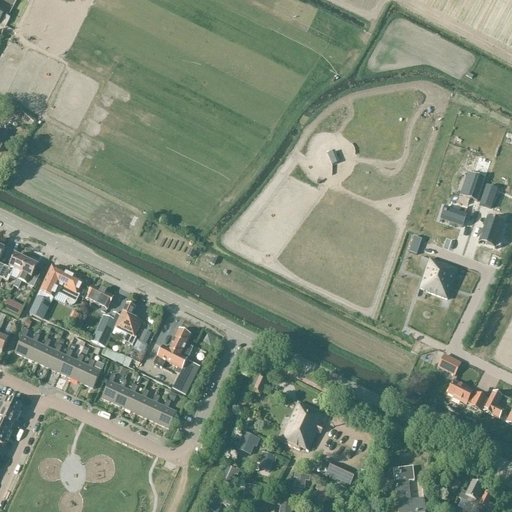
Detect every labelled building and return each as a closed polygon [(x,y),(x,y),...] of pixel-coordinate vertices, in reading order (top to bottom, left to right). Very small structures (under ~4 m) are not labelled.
[(22,112),(19,118),(31,129),(34,123),(22,112)] [(479,158),(472,181),(483,185),(491,162),(479,158)] [(443,220),(446,221),(445,223),(461,229),(465,216),(467,217),(467,216),(444,208),(444,209),(447,210),(445,214),(444,214),(444,215),(445,216),(443,220)] [(483,229),(478,240),(490,245),(495,246),(504,224),(489,219),(485,230),(483,229)] [(409,253),(416,256),(422,241),(414,238),(409,253)] [(9,269),(4,267),(0,274),(0,279),(8,283),(10,277),(17,280),(20,274),(26,262),(15,256),(9,269)] [(429,261),(420,290),(428,293),(427,294),(447,301),(457,270),(429,261)] [(33,289),(42,271),(37,268),(37,267),(26,262),(20,274),(17,280),(13,288),(18,290),(22,283),(33,289)] [(50,305),(56,295),(68,301),(67,303),(68,305),(69,306),(72,306),(74,306),(75,304),(79,297),(77,296),(83,283),(65,275),(66,274),(57,269),(56,271),(56,270),(49,282),(46,281),(37,298),(29,315),(43,322),(51,305),(50,305)] [(92,288),(86,301),(88,302),(105,311),(107,312),(110,306),(114,298),(92,288)] [(17,317),(22,308),(8,301),(4,310),(17,317)] [(136,309),(127,305),(121,317),(116,328),(128,332),(122,344),(125,345),(126,343),(128,345),(127,348),(131,350),(137,338),(135,338),(140,327),(133,324),(133,323),(130,321),(136,309)] [(113,314),(111,320),(103,317),(91,343),(104,349),(106,349),(112,336),(116,328),(121,317),(113,314)] [(2,339),(0,338),(0,353),(2,354),(8,342),(14,329),(15,326),(11,324),(10,327),(9,327),(2,339)] [(22,339),(15,355),(27,360),(34,344),(32,343),(25,340),(28,332),(24,330),(21,338),(22,339)] [(180,357),(190,337),(178,331),(169,351),(162,348),(157,359),(154,366),(162,370),(166,363),(177,369),(175,374),(180,376),(173,391),(186,397),(200,368),(187,362),(187,360),(180,357)] [(45,349),(43,348),(36,345),(39,338),(35,336),(32,343),(34,344),(27,360),(37,365),(45,349)] [(46,341),(43,348),(45,349),(37,365),(49,370),(56,354),(54,353),(47,350),(50,343),(46,341)] [(57,346),(54,353),(56,354),(49,370),(60,376),(67,359),(65,358),(58,355),(62,348),(57,346)] [(132,361),(120,355),(106,349),(104,349),(101,356),(123,366),(125,361),(131,364),(132,361)] [(65,358),(67,359),(60,376),(71,381),(79,364),(76,363),(69,360),(73,353),(68,351),(65,358)] [(71,381),(82,386),(90,369),(88,368),(81,365),(84,358),(80,356),(76,363),(79,364),(71,381)] [(95,363),(91,362),(88,368),(90,369),(82,386),(93,391),(101,374),(92,370),(95,363)] [(261,398),(262,395),(265,389),(268,381),(254,374),(246,391),(252,394),(261,398)] [(109,384),(102,400),(114,406),(121,389),(119,388),(112,385),(115,378),(111,376),(108,384),(109,384)] [(114,406),(125,411),(132,394),(130,393),(123,390),(126,383),(122,381),(119,388),(121,389),(114,406)] [(453,384),(448,396),(453,398),(452,400),(466,407),(467,405),(469,406),(468,408),(477,412),(483,399),(476,395),(474,399),(471,397),(472,394),(453,384)] [(133,386),(131,392),(130,393),(132,394),(125,411),(136,416),(143,399),(141,398),(134,395),(137,388),(133,386)] [(144,391),(141,398),(143,399),(136,416),(147,421),(154,404),(152,403),(145,400),(148,393),(144,391)] [(492,393),(483,413),(499,420),(503,411),(496,408),(501,397),(492,393)] [(159,398),(155,396),(152,403),(154,404),(147,421),(158,426),(165,409),(163,408),(156,405),(159,398)] [(0,404),(0,409),(19,419),(22,414),(20,413),(22,407),(7,401),(5,407),(0,404)] [(166,401),(163,408),(165,409),(158,426),(169,431),(177,414),(168,410),(171,403),(166,401)] [(298,405),(280,443),(299,452),(300,450),(308,453),(318,434),(320,435),(323,429),(320,428),(324,417),(298,405)] [(0,421),(13,428),(15,422),(17,423),(19,419),(0,409),(0,421)] [(0,433),(10,438),(12,434),(11,433),(13,428),(0,421),(0,433)] [(6,442),(8,443),(10,438),(0,433),(0,445),(4,448),(6,442)] [(254,448),(257,449),(260,441),(244,434),(236,451),(250,457),(254,448)] [(255,471),(259,472),(259,470),(270,473),(272,463),(275,464),(276,458),(262,454),(259,467),(256,466),(255,471)] [(331,465),(326,476),(350,487),(355,477),(331,465)] [(235,476),(238,477),(240,471),(237,469),(236,471),(227,467),(220,482),(230,486),(235,476)] [(413,468),(399,469),(393,470),(395,484),(409,483),(414,482),(413,468)] [(310,483),(311,477),(298,476),(298,474),(295,473),(294,479),(296,480),(295,489),(304,490),(305,482),(310,483)] [(453,482),(449,492),(455,495),(460,485),(453,482)] [(410,496),(409,483),(395,484),(396,498),(410,496)] [(462,501),(458,508),(465,511),(473,511),(475,508),(473,506),(476,502),(483,487),(473,483),(467,495),(462,492),(459,499),(462,501)] [(322,507),(330,493),(320,488),(321,486),(318,484),(315,490),(317,491),(312,502),(322,507)] [(256,494),(258,494),(259,488),(245,486),(243,503),(255,504),(256,494)] [(479,506),(483,508),(486,509),(485,510),(488,511),(490,511),(493,507),(488,504),(492,496),(486,493),(479,506)] [(233,509),(235,503),(224,498),(223,500),(214,496),(207,511),(210,511),(219,511),(223,506),(226,507),(227,506),(233,509)] [(410,496),(396,498),(398,511),(397,511),(411,511),(411,510),(410,501),(411,501),(410,496)] [(425,511),(424,499),(411,501),(410,501),(411,510),(411,511),(425,511)] [(280,507),(279,511),(291,511),(292,504),(282,503),(282,501),(279,501),(278,507),(280,507)]
